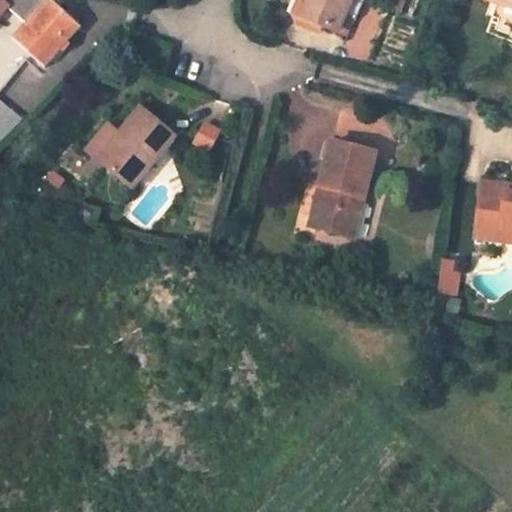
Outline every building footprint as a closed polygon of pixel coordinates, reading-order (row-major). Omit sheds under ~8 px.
[(0,0),(0,20),(15,5),(9,0),(0,0)] [(80,26),(50,0),(45,0),(14,37),(45,65),(80,26)] [(339,29),(349,0),(305,0),(300,15),(339,29)] [(176,136),(141,108),(120,134),(125,138),(104,164),(133,189),(176,136)] [(120,134),(99,160),(104,164),(125,138),(120,134)] [(377,150),(333,140),(322,184),(329,186),(319,227),(356,236),(377,150)] [(511,193),(510,193),(511,183),(483,179),(476,224),(503,228),(501,239),(511,240),(511,193)] [(322,184),(312,225),(319,227),(329,186),(322,184)] [(476,224),(474,241),(500,245),(501,239),(503,228),(476,224)]
